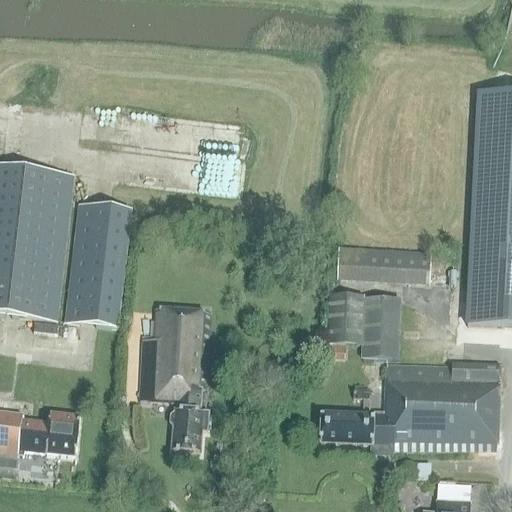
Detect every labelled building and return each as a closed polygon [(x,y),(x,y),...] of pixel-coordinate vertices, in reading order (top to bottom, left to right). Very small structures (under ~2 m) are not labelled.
[(411,64),(405,124),(453,128),(459,69),(411,64)] [(511,100),(479,99),(468,331),(511,333),(511,100)] [(74,178),(0,169),(0,319),(57,326),(74,178)] [(132,215),(77,208),(63,327),(118,333),(132,215)] [(430,256),(337,250),(335,284),(429,289),(430,256)] [(364,299),(326,298),(324,347),(360,348),(360,361),(398,362),(401,302),(364,301),(364,299)] [(152,342),(141,342),(138,403),(146,403),(146,405),(177,407),(177,414),(174,413),(174,417),(171,419),(171,426),(173,428),(171,453),(200,454),(201,433),(206,434),(207,416),(200,415),(201,392),(205,392),(209,323),(211,323),(211,315),(204,314),(204,313),(157,310),(157,311),(153,311),(152,342)] [(319,447),(370,449),(370,456),(495,455),(498,368),(450,366),(450,371),(385,368),(383,414),(369,414),(370,392),(352,391),(352,401),(362,402),(361,418),(320,416),(319,447)] [(0,458),(23,461),(24,456),(24,455),(73,461),(78,420),(50,417),(49,426),(30,424),(31,419),(0,415),(0,458)] [(430,467),(405,467),(405,484),(430,484),(430,467)]
